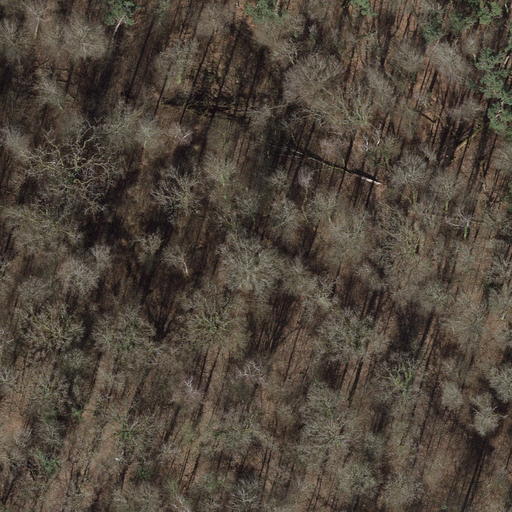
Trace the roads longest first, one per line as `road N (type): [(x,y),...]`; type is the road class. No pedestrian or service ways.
road 1 (track): [(418,511),(416,351),(370,191),(334,132),(209,0)]
road 2 (track): [(0,256),(26,227),(161,171),(233,123),(302,98)]
